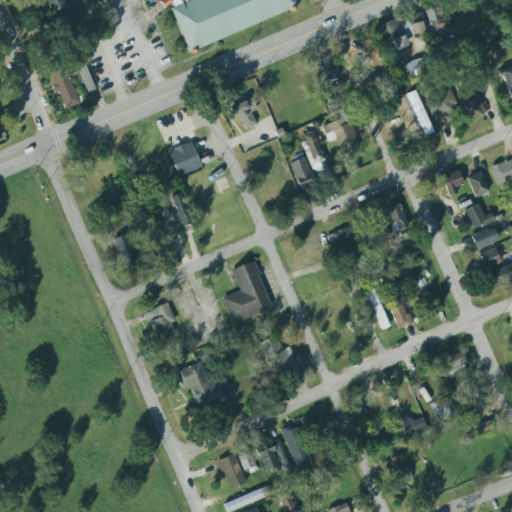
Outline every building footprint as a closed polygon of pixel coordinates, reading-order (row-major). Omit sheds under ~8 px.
[(44,0),(50,13),(65,7),(62,0),(44,0)] [(71,0),(76,17),(94,11),(90,0),(71,0)] [(162,0),(185,54),(297,7),(294,0),(162,0)] [(448,31),(439,6),(424,11),(429,23),(425,25),(430,38),(448,31)] [(389,33),(394,50),(408,46),(406,38),(425,32),(419,13),(378,25),(381,36),(389,33)] [(324,79),(337,76),(332,56),(319,59),(324,79)] [(427,72),(424,58),(403,64),(407,77),(427,72)] [(94,89),(84,63),(77,66),(87,92),(94,89)] [(495,71),(511,64),(511,99),(510,100),(501,75),(497,76),(495,71)] [(49,73),(64,110),(79,103),(64,67),(49,73)] [(343,90),(341,82),(323,86),(326,94),(343,90)] [(459,110),(447,87),(423,99),(438,128),(453,120),(450,114),(459,110)] [(458,93),(470,88),(473,96),(477,95),(484,113),(468,119),(458,93)] [(403,95),(421,137),(433,132),(415,90),(403,95)] [(360,147),(345,115),(321,127),(328,143),(335,140),(342,156),(360,147)] [(302,135),(306,147),(303,148),(317,184),(331,178),(313,131),(302,135)] [(188,141),(168,151),(179,178),(202,168),(188,141)] [(288,161),(298,189),(314,184),(304,155),(288,161)] [(499,164),(511,158),(511,177),(495,185),(488,169),(490,168),(489,167),(498,163),(499,164)] [(440,176),(456,169),(462,184),(454,187),(456,193),(447,196),(440,176)] [(465,178),(479,171),(488,191),(473,197),(465,178)] [(201,175),(193,179),(211,220),(219,216),(201,175)] [(273,176),(258,184),(271,208),(286,200),(273,176)] [(170,198),(181,227),(191,223),(180,195),(170,198)] [(462,210),(476,203),(482,216),(488,213),(492,221),(479,228),(478,225),(471,228),(469,223),(467,224),(464,218),(466,217),(462,210)] [(407,228),(400,204),(385,208),(391,232),(407,228)] [(154,212),(165,235),(175,230),(171,223),(174,221),(170,213),(168,215),(165,207),(154,212)] [(351,226),(325,236),(330,248),(356,238),(351,226)] [(474,249),(491,243),(490,241),(496,238),(496,237),(499,236),(497,231),(494,232),(492,228),(486,230),(485,228),(469,235),(474,249)] [(127,233),(112,240),(124,269),(133,265),(129,257),(135,254),(127,233)] [(501,262),(495,248),(477,255),(483,269),(501,262)] [(364,255),(356,258),(352,262),(352,267),(350,272),(355,280),(376,273),(370,259),(364,255)] [(255,262),(231,272),(240,291),(220,300),(232,327),(275,309),(255,262)] [(511,281),(511,264),(486,273),(491,288),(511,281)] [(372,313),(374,312),(381,330),(389,327),(373,289),(364,293),(372,313)] [(344,293),(334,296),(336,302),(321,307),(327,325),(352,316),(344,293)] [(387,293),(377,297),(380,304),(389,301),(387,293)] [(421,298),(427,314),(440,309),(434,293),(421,298)] [(397,327),(412,321),(408,312),(404,313),(401,305),(405,303),(401,294),(389,299),(392,307),(389,308),(397,327)] [(166,302),(152,309),(156,318),(148,321),(157,341),(175,333),(170,323),(175,321),(166,302)] [(303,367),(298,355),(293,357),(288,347),(281,350),(275,335),(256,343),(271,380),(303,367)] [(447,372),(449,378),(468,372),(462,353),(437,360),(441,373),(447,372)] [(199,361),(174,371),(182,391),(188,388),(199,413),(230,400),(221,377),(208,383),(199,361)] [(253,371),(229,383),(238,399),(261,387),(253,371)] [(429,404),(436,423),(451,417),(444,398),(429,404)] [(421,418),(412,422),(409,416),(398,420),(405,436),(425,428),(421,418)] [(466,437),(494,428),(492,421),(463,430),(466,437)] [(310,461),(308,454),(316,452),(313,440),(305,443),(300,425),(282,430),(292,466),(310,461)] [(254,448),(264,474),(282,468),(285,477),(291,474),(278,439),(254,448)] [(256,469),(249,452),(237,457),(244,474),(256,469)] [(246,483),(233,454),(216,461),(228,490),(246,483)] [(413,480),(406,465),(386,474),(394,489),(413,480)] [(228,511),(268,497),(265,488),(222,504),(225,511),(228,511)] [(279,498),(283,511),(289,511),(294,510),(289,495),(279,498)] [(326,511),(326,510),(337,505),(337,506),(344,503),(348,511),(326,511)]
